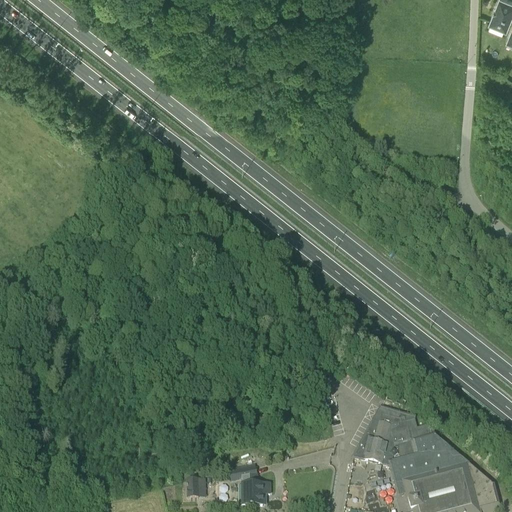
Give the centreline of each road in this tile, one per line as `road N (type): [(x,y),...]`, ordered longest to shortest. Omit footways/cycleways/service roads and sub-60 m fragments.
road 1 (trunk): [(0,5),(511,411)]
road 2 (trunk): [(511,376),(37,0)]
road 3 (track): [(348,437),(306,445),(231,426),(163,451),(84,466),(62,462),(47,414),(53,307),(46,286)]
road 4 (track): [(343,398),(285,325),(178,230),(117,152)]
road 5 (unclassified): [(511,238),(465,190),(469,88)]
road 6 (track): [(46,286),(101,225),(129,164)]
